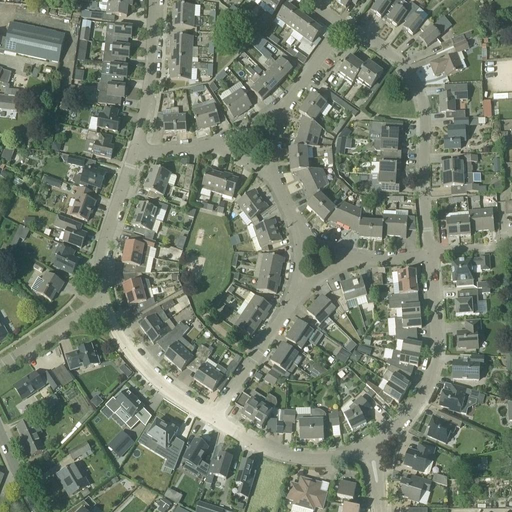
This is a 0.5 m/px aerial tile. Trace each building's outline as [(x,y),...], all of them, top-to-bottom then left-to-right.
[(257,0),(254,4),(256,5),(263,10),(266,5),(270,0),(257,0)] [(283,0),(270,0),(263,10),(271,16),(275,12),(279,6),(283,0)] [(336,0),(336,1),(345,8),(350,1),(356,5),(359,0),(336,0)] [(391,15),(399,3),(398,3),(400,0),(379,0),(370,13),(372,15),(373,14),(375,16),(375,15),(381,19),(386,11),(391,15)] [(409,6),(400,0),(398,3),(399,3),(391,15),(386,22),(388,24),(389,23),(390,24),(391,23),(397,27),(402,20),(407,24),(414,15),(419,9),(411,3),(409,6)] [(126,18),(128,7),(112,5),(102,4),(99,4),(99,7),(99,9),(100,10),(102,11),(107,11),(107,15),(126,18)] [(194,6),(184,6),(174,5),(174,8),(173,9),(172,16),(195,17),(195,6),(194,6)] [(285,25),(296,11),(287,5),(276,19),(285,25)] [(296,11),(285,25),(294,32),(304,18),(296,11)] [(91,13),(82,12),(81,18),(90,19),(102,21),(103,15),(91,13)] [(434,26),(425,19),(423,22),(414,15),(407,24),(402,30),(404,32),(405,31),(406,33),(407,32),(413,36),(418,29),(424,34),(433,27),(434,26)] [(172,24),(173,24),(173,27),(183,28),(193,28),(194,28),(195,17),(172,16),(172,24)] [(303,38),(313,24),(304,18),(294,32),(303,38)] [(424,34),(417,40),(419,42),(420,42),(422,43),(427,48),(434,41),(441,36),(452,27),(444,18),(434,26),(433,27),(424,34)] [(1,37),(0,37),(0,54),(4,55),(4,52),(49,62),(50,61),(59,63),(65,35),(56,33),(11,23),(6,42),(0,41),(1,37)] [(106,33),(105,45),(113,46),(113,45),(127,47),(129,36),(132,37),(133,27),(123,26),(115,25),(107,24),(107,25),(106,33)] [(303,38),(304,39),(312,45),(322,31),(313,24),(303,38)] [(90,31),(82,30),(80,42),(89,43),(90,31)] [(443,51),(455,46),(466,41),(463,35),(453,40),(441,45),(443,51)] [(171,40),(171,47),(192,48),(192,37),(173,36),(172,40),(171,40)] [(461,52),(469,49),(466,42),(453,47),(456,55),(441,61),(440,59),(429,64),(435,77),(445,73),(447,77),(456,73),(466,69),(463,61),(465,60),(461,52)] [(104,52),(102,65),(111,66),(111,65),(125,67),(126,59),(126,56),(129,56),(130,47),(127,47),(113,45),(113,46),(105,45),(104,52)] [(171,58),(191,59),(192,48),(171,47),(170,55),(172,55),(171,58)] [(290,56),(294,59),(303,65),(307,60),(294,50),(293,52),(290,56)] [(270,70),(266,75),(277,86),(285,78),(267,61),(262,57),(259,61),(263,66),(265,64),(270,70)] [(365,67),(350,57),(337,75),(351,86),(355,81),(365,67)] [(191,59),(171,58),(171,61),(170,61),(170,69),(191,70),(208,71),(212,71),(213,65),(208,65),(200,65),(200,64),(198,64),(198,60),(191,59)] [(271,58),(267,61),(285,78),(292,70),(281,59),(276,64),(271,58)] [(355,81),(361,86),(370,91),(383,73),(368,62),(365,67),(355,81)] [(102,65),(100,84),(108,85),(123,86),(123,79),(124,76),(127,76),(128,67),(125,67),(111,65),(111,66),(102,65)] [(190,81),(191,70),(170,69),(169,76),(170,76),(170,80),(190,81)] [(1,70),(0,73),(0,81),(7,84),(11,74),(1,70)] [(78,70),(76,80),(83,81),(85,72),(78,70)] [(266,75),(261,79),(255,73),(255,74),(253,77),(270,93),(277,86),(266,75)] [(255,94),(262,101),(270,93),(253,77),(250,80),(255,85),(250,90),(255,94)] [(5,96),(8,96),(18,98),(19,92),(9,90),(10,85),(3,84),(2,88),(6,88),(5,96)] [(99,92),(98,104),(110,106),(120,107),(121,99),(121,96),(125,96),(126,87),(123,86),(108,85),(107,93),(99,92)] [(82,96),(74,95),(75,87),(71,86),(70,94),(69,102),(81,103),(82,96)] [(454,120),(465,119),(465,112),(455,112),(454,101),(467,100),(467,86),(454,86),(444,87),(445,95),(439,95),(440,114),(446,113),(446,120),(454,119),(454,120)] [(231,96),(243,114),(249,110),(249,109),(252,107),(241,90),(231,96)] [(231,96),(228,91),(219,96),(222,102),(228,110),(233,119),(236,117),(237,118),(243,114),(231,96)] [(306,104),(319,114),(326,104),(312,94),(306,104)] [(0,99),(0,108),(10,110),(16,111),(18,98),(11,97),(10,101),(0,99)] [(491,117),(490,102),(483,102),(484,118),(491,117)] [(203,107),(202,104),(192,107),(193,110),(196,121),(198,130),(202,129),(202,130),(209,128),(203,107)] [(203,107),(209,128),(217,126),(216,125),(220,124),(217,114),(214,104),(203,107)] [(313,122),(319,114),(306,104),(299,113),(302,116),(313,122)] [(97,133),(97,128),(117,133),(120,121),(116,120),(118,111),(106,108),(104,115),(100,114),(99,120),(91,118),(88,131),(97,133)] [(170,111),(163,111),(163,114),(163,117),(164,133),(175,133),(174,109),(170,109),(170,111)] [(179,109),(174,109),(175,133),(186,132),(186,122),(186,116),(179,116),(179,109)] [(299,133),(318,138),(321,128),(313,122),(302,116),(300,125),(301,126),(299,133)] [(468,119),(465,119),(454,120),(454,126),(447,127),(448,137),(443,137),(444,150),(454,150),(460,150),(460,142),(466,142),(465,127),(468,127),(468,119)] [(337,127),(341,130),(345,124),(342,121),(337,127)] [(382,131),(381,142),(398,143),(399,137),(402,137),(403,126),(385,125),(385,131),(382,131)] [(337,127),(333,133),(337,135),(341,130),(337,127)] [(346,139),(351,132),(346,129),(339,138),(346,139)] [(100,135),(88,132),(86,141),(96,143),(93,155),(101,157),(111,160),(114,147),(110,146),(112,138),(102,135),(100,135)] [(318,138),(299,133),(297,140),(296,140),(293,149),(306,148),(316,146),(318,138)] [(339,138),(338,139),(336,152),(344,153),(347,140),(346,139),(339,138)] [(380,158),(401,159),(401,148),(398,148),(398,143),(381,142),(374,141),(373,149),(375,152),(380,152),(380,158)] [(5,148),(3,154),(12,158),(14,152),(5,148)] [(306,148),(293,149),(289,150),(290,161),(307,160),(306,148)] [(70,156),(68,163),(67,165),(85,169),(87,160),(70,156)] [(443,176),(470,175),(472,175),(472,174),(473,172),(473,168),(471,166),(471,163),(477,163),(477,156),(465,157),(465,164),(462,164),(462,163),(442,164),(443,176)] [(380,164),(379,175),(396,176),(397,170),(400,171),(401,159),(380,158),(377,158),(376,164),(380,164)] [(308,170),(307,160),(290,161),(291,173),(295,172),(308,170)] [(185,178),(183,187),(182,190),(189,193),(190,189),(192,179),(194,167),(187,165),(185,178)] [(152,167),(148,179),(167,185),(174,187),(177,178),(176,176),(170,175),(171,174),(152,167)] [(82,178),(79,177),(75,177),(73,182),(77,185),(87,189),(88,185),(100,189),(106,172),(98,169),(97,172),(86,168),(82,178)] [(204,180),(201,190),(211,193),(217,174),(207,170),(204,180)] [(326,177),(322,170),(318,170),(308,170),(295,172),(299,181),(301,181),(304,188),(326,177)] [(211,193),(222,196),(228,177),(217,174),(211,193)] [(379,175),(372,175),(372,189),(367,189),(367,194),(380,195),(380,192),(381,192),(389,193),(399,193),(399,182),(396,182),(396,176),(379,175)] [(471,183),(470,175),(443,176),(443,188),(463,187),(463,184),(471,183)] [(47,184),(61,189),(63,182),(49,177),(47,184)] [(238,180),(228,177),(222,196),(233,199),(235,190),(238,180)] [(310,204),(319,194),(326,187),(329,184),(326,177),(304,188),(307,194),(306,195),(310,204)] [(161,202),(167,185),(148,179),(144,190),(150,192),(148,198),(157,201),(161,202)] [(341,189),(344,186),(339,181),(335,184),(341,189)] [(341,189),(346,194),(349,191),(344,186),(341,189)] [(466,193),(478,192),(478,194),(486,193),(486,187),(478,188),(478,186),(466,186),(466,193)] [(83,190),(79,189),(75,201),(76,201),(71,216),(87,222),(91,210),(92,211),(95,202),(90,200),(93,193),(83,190)] [(239,195),(235,201),(243,212),(260,200),(256,194),(257,193),(255,190),(253,192),(242,199),(239,195)] [(327,202),(319,194),(310,204),(307,207),(315,215),(327,202)] [(136,215),(160,223),(162,224),(168,207),(155,202),(146,199),(144,205),(140,203),(136,215)] [(260,200),(243,212),(244,213),(251,223),(252,224),(258,221),(256,217),(266,209),(268,208),(266,205),(265,206),(260,200)] [(336,210),(327,220),(336,224),(337,223),(343,225),(352,207),(353,204),(345,200),(343,203),(336,210)] [(327,202),(315,215),(324,223),(327,220),(336,210),(327,202)] [(359,234),(360,221),(361,208),(361,207),(353,204),(352,207),(343,225),(350,229),(350,230),(359,234)] [(370,240),(372,222),(372,218),(366,218),(366,209),(361,208),(360,221),(359,234),(359,239),(370,240)] [(482,231),(494,231),(492,210),(481,211),(482,231)] [(396,217),(394,237),(406,238),(407,217),(408,217),(408,212),(396,211),(396,212),(396,217)] [(481,211),(468,212),(469,219),(470,232),(482,231),(481,211)] [(382,222),(382,236),(394,237),(396,217),(396,212),(384,212),(383,216),(382,222)] [(136,215),(132,226),(136,227),(134,233),(144,237),(144,239),(152,242),(155,234),(157,234),(160,223),(136,215)] [(82,225),(58,216),(54,227),(67,232),(63,242),(81,249),(86,234),(79,232),(82,225)] [(458,220),(459,238),(471,237),(470,232),(469,219),(458,220)] [(258,221),(252,224),(253,228),(257,238),(277,231),(275,224),(276,224),(275,220),(272,221),(260,226),(258,221)] [(458,220),(456,220),(446,221),(447,238),(459,238),(458,220)] [(370,240),(382,240),(382,236),(382,222),(372,222),(370,240)] [(277,231),(257,238),(261,251),(262,252),(269,252),(267,247),(279,242),(282,241),(281,238),(280,239),(277,231)] [(230,239),(229,239),(232,247),(241,244),(238,236),(230,239)] [(15,249),(20,240),(14,238),(10,247),(15,249)] [(152,242),(144,239),(143,239),(141,245),(126,243),(124,253),(142,257),(148,259),(151,249),(154,250),(156,243),(152,242)] [(74,252),(60,245),(55,255),(59,257),(54,267),(72,275),(79,261),(72,257),(74,252)] [(135,274),(142,274),(145,274),(148,259),(142,257),(124,253),(122,264),(137,267),(135,274)] [(258,254),(256,266),(281,271),(283,259),(264,255),(258,254)] [(473,281),(472,267),(481,266),(481,271),(490,270),(489,267),(489,257),(480,257),(480,260),(471,261),(471,260),(451,262),(453,283),(456,283),(457,288),(473,287),(473,281)] [(45,268),(36,262),(33,269),(42,274),(45,268)] [(259,279),(278,283),(281,271),(256,266),(254,278),(259,279)] [(399,284),(417,283),(415,271),(398,273),(399,284)] [(37,294),(42,297),(51,302),(59,289),(60,290),(64,284),(46,273),(42,281),(38,278),(31,290),(37,293),(37,294)] [(126,296),(148,290),(151,289),(149,281),(143,280),(142,274),(135,274),(137,282),(123,286),(126,296)] [(383,286),(382,275),(372,276),(373,287),(383,286)] [(259,279),(256,291),(276,295),(278,283),(259,279)] [(356,300),(366,297),(368,305),(373,304),(372,282),(365,283),(362,282),(361,279),(351,282),(356,300)] [(332,293),(340,308),(344,314),(349,312),(346,303),(356,300),(351,282),(340,286),(341,290),(332,293)] [(388,303),(408,301),(408,295),(418,294),(417,283),(399,284),(399,295),(387,296),(388,303)] [(231,295),(235,290),(243,295),(246,291),(232,285),(227,292),(231,295)] [(126,296),(129,307),(143,303),(145,309),(151,307),(155,305),(154,299),(151,289),(148,290),(126,296)] [(477,291),(467,292),(457,293),(458,301),(454,301),(456,316),(479,315),(477,291)] [(264,317),(271,307),(263,302),(255,296),(248,306),(264,317)] [(314,305),(328,318),(336,310),(322,297),(314,305)] [(217,300),(214,305),(212,309),(217,312),(219,309),(217,308),(221,302),(217,300)] [(402,319),(421,317),(420,306),(409,307),(408,301),(388,303),(389,310),(401,309),(402,319)] [(241,316),(258,327),(264,317),(248,306),(244,303),(237,313),(241,316)] [(166,304),(161,307),(165,312),(170,309),(166,304)] [(328,318),(314,305),(307,313),(311,317),(305,323),(313,329),(320,334),(320,333),(324,336),(326,334),(322,331),(326,327),(323,324),(328,318)] [(147,336),(168,321),(163,313),(159,307),(156,309),(159,313),(148,321),(140,327),(147,336)] [(340,308),(336,312),(341,317),(344,314),(340,308)] [(241,316),(234,327),(242,332),(251,337),(258,327),(241,316)] [(421,317),(402,319),(395,319),(396,336),(408,336),(408,330),(421,329),(421,317)] [(166,345),(183,329),(179,325),(175,329),(169,320),(168,321),(147,336),(153,345),(160,340),(166,345)] [(466,350),(476,349),(478,349),(477,336),(481,335),(480,321),(464,322),(465,332),(457,333),(458,349),(466,348),(466,350)] [(298,322),(292,331),(307,342),(315,347),(321,338),(313,333),(314,332),(306,327),(298,322)] [(164,357),(173,365),(189,347),(180,340),(190,329),(186,326),(183,329),(166,345),(171,349),(164,357)] [(301,351),(307,342),(292,331),(285,340),(294,346),(301,351)] [(395,351),(420,356),(422,345),(408,343),(408,336),(396,336),(396,341),(397,341),(395,351)] [(351,341),(344,348),(350,354),(357,347),(351,341)] [(276,353),(296,367),(297,368),(302,360),(302,358),(298,355),(283,344),(276,353)] [(78,352),(65,356),(69,365),(71,371),(79,368),(83,367),(83,369),(90,367),(99,365),(96,353),(94,354),(91,346),(78,351),(78,352)] [(189,347),(173,365),(181,372),(188,365),(193,359),(190,356),(194,352),(194,350),(194,349),(190,346),(189,347)] [(195,357),(200,360),(208,350),(201,346),(195,357)] [(203,387),(217,366),(208,360),(212,353),(214,350),(210,347),(208,350),(200,360),(205,364),(199,372),(194,380),(203,387)] [(342,349),(334,360),(343,366),(345,365),(351,355),(342,349)] [(390,366),(402,371),(405,365),(418,368),(420,356),(395,351),(393,351),(391,361),(388,360),(386,365),(390,366)] [(276,353),(270,363),(275,366),(271,371),(281,377),(287,381),(296,367),(276,353)] [(488,358),(471,357),(471,363),(453,362),(453,380),(478,381),(479,368),(483,368),(483,361),(488,362),(488,358)] [(203,387),(213,393),(223,378),(224,376),(229,379),(238,365),(232,361),(226,372),(218,366),(217,366),(203,387)] [(329,373),(318,365),(310,376),(316,380),(329,373)] [(389,384),(405,394),(411,385),(400,377),(402,371),(390,366),(388,371),(386,372),(383,378),(383,379),(382,380),(389,384)] [(271,371),(264,381),(273,386),(274,387),(281,377),(271,371)] [(54,390),(57,393),(63,389),(60,386),(51,372),(44,376),(54,390)] [(44,387),(40,381),(34,373),(13,387),(23,401),(44,387)] [(378,397),(383,392),(368,383),(366,386),(378,397)] [(398,404),(405,394),(389,384),(383,394),(398,404)] [(448,411),(458,413),(460,414),(466,415),(467,410),(461,408),(463,402),(464,398),(476,401),(478,402),(479,395),(480,393),(466,390),(466,389),(461,388),(451,386),(445,384),(443,392),(439,407),(449,409),(448,411)] [(375,394),(371,390),(367,394),(371,398),(375,394)] [(113,399),(105,407),(114,416),(121,409),(131,419),(125,426),(131,431),(139,422),(135,417),(144,408),(127,391),(116,402),(113,399)] [(242,393),(235,405),(242,410),(243,407),(246,409),(241,416),(251,422),(262,406),(265,401),(266,400),(259,395),(255,401),(252,399),(252,400),(242,393)] [(46,412),(59,403),(58,401),(60,399),(56,394),(40,404),(46,412)] [(98,408),(104,402),(99,395),(92,401),(98,408)] [(251,422),(261,429),(267,421),(272,412),(277,404),(276,399),(269,395),(266,400),(265,401),(262,406),(251,422)] [(372,409),(365,402),(361,397),(349,409),(351,413),(344,416),(347,422),(352,431),(366,424),(363,417),(372,409)] [(311,416),(312,416),(312,421),(311,421),(312,441),(324,441),(323,421),(326,421),(326,416),(325,414),(324,412),(320,411),(318,410),(315,410),(315,411),(311,411),(311,416)] [(329,415),(330,427),(339,426),(338,415),(338,410),(331,410),(331,415),(329,415)] [(284,423),(295,424),(295,422),(299,422),(299,431),(300,441),(312,441),(311,421),(312,421),(312,416),(311,416),(296,416),(296,412),(284,411),(284,412),(284,423)] [(462,423),(455,420),(446,416),(444,422),(433,417),(428,428),(430,429),(427,437),(445,445),(450,433),(453,434),(456,427),(460,429),(462,423)] [(30,458),(40,454),(45,451),(38,436),(42,434),(39,427),(41,426),(38,420),(32,423),(30,420),(16,427),(30,458)] [(144,434),(140,440),(148,445),(152,439),(159,443),(157,445),(165,450),(177,431),(175,429),(175,428),(174,428),(174,429),(172,428),(172,427),(169,425),(168,427),(156,421),(152,428),(149,426),(143,434),(144,434)] [(126,437),(112,451),(119,458),(133,444),(126,437)] [(195,441),(184,460),(195,467),(193,471),(206,479),(206,478),(209,470),(209,467),(201,462),(204,456),(204,455),(208,449),(195,441)] [(73,460),(90,450),(86,443),(69,453),(73,460)] [(412,471),(423,473),(427,475),(430,473),(433,463),(431,462),(434,449),(419,445),(416,453),(408,451),(404,466),(413,469),(412,471)] [(171,452),(165,468),(166,468),(172,470),(173,471),(180,455),(171,452)] [(206,479),(205,484),(211,486),(213,480),(214,477),(226,480),(230,468),(232,458),(230,458),(230,456),(224,454),(223,455),(220,455),(218,462),(211,460),(209,467),(209,470),(206,478),(206,479)] [(240,471),(236,485),(241,486),(238,496),(248,499),(251,490),(254,480),(248,479),(253,464),(251,464),(252,462),(245,460),(245,462),(243,461),(240,471)] [(66,470),(57,475),(61,482),(62,484),(65,483),(72,495),(81,490),(86,487),(78,474),(80,472),(76,465),(66,470)] [(432,483),(447,487),(447,479),(435,475),(433,476),(432,483)] [(407,501),(417,503),(418,504),(422,491),(429,493),(432,483),(412,477),(410,483),(402,480),(400,487),(402,488),(400,496),(408,499),(407,501)] [(493,487),(504,488),(505,478),(494,477),(493,487)] [(288,493),(287,500),(293,502),(292,506),(293,507),(292,511),(314,511),(316,508),(322,510),(324,504),(327,494),(319,492),(321,484),(301,478),(299,486),(291,484),(288,493)] [(344,506),(355,508),(356,502),(353,501),(356,486),(340,482),(337,498),(343,499),(341,505),(344,506)] [(168,489),(164,497),(171,501),(175,493),(168,489)] [(487,500),(487,509),(506,509),(506,500),(487,500)] [(72,511),(89,511),(92,510),(84,502),(71,511),(72,511)] [(160,506),(168,511),(171,507),(162,502),(160,506)] [(223,511),(224,511),(199,503),(196,511),(223,511)]
